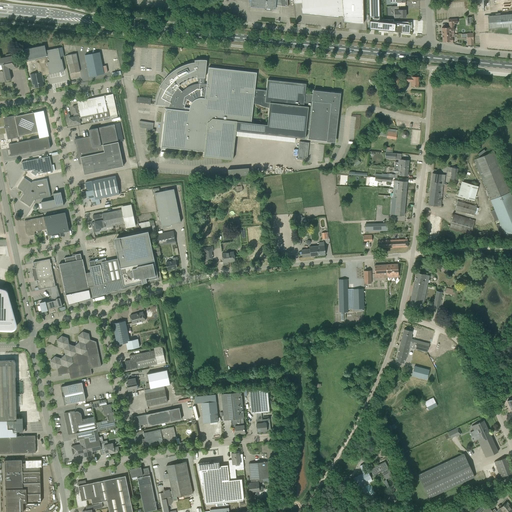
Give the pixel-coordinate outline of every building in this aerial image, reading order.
[(248,0),(250,0),(250,7),(275,9),(276,6),(288,7),(287,0),(248,0)] [(301,0),(303,13),(343,17),(341,0),(301,0)] [(362,0),(341,0),(343,17),(343,21),(363,23),(362,0)] [(378,0),(368,0),(369,29),(370,29),(378,29),(378,30),(409,33),(410,31),(411,31),(411,30),(411,26),(411,22),(393,23),(394,20),(379,19),(378,0)] [(398,6),(392,6),(392,10),(394,10),(394,18),(405,17),(405,10),(399,10),(398,6)] [(511,14),(489,16),(490,29),(508,27),(509,33),(511,33),(511,14)] [(454,34),(454,27),(455,27),(454,24),(457,24),(457,23),(457,19),(448,19),(448,24),(449,27),(447,28),(442,28),(442,35),(454,34)] [(30,74),(30,78),(31,83),(33,82),(34,88),(44,86),(42,80),(43,80),(42,75),(46,75),(45,74),(49,73),(49,74),(64,71),(62,59),(61,59),(58,48),(47,50),(46,51),(44,45),(24,49),(27,62),(35,60),(38,73),(30,74)] [(99,52),(85,55),(89,77),(104,74),(104,73),(107,72),(106,65),(102,66),(99,52)] [(5,55),(6,57),(0,58),(0,57),(0,80),(0,82),(11,80),(8,68),(10,67),(10,70),(17,68),(17,67),(17,68),(16,63),(14,64),(14,62),(16,62),(14,53),(5,55)] [(67,55),(71,73),(80,71),(76,53),(67,55)] [(156,104),(156,105),(167,106),(167,108),(164,108),(164,109),(165,109),(161,147),(166,148),(204,151),(203,157),(232,160),(236,131),(250,133),(257,133),(305,139),(306,129),(309,129),(308,139),(307,139),(328,142),(328,141),(327,141),(331,112),(337,113),(338,113),(340,93),(313,90),(312,92),(312,94),(305,94),(305,92),(306,84),(267,80),(266,90),(255,89),(257,72),(208,67),(206,84),(204,84),(205,78),(207,60),(204,60),(200,60),(196,60),(194,60),(194,61),(196,60),(196,62),(195,62),(194,62),(193,62),(193,63),(192,63),(191,63),(190,63),(189,63),(188,63),(188,64),(187,64),(186,64),(185,64),(185,65),(184,65),(183,65),(182,66),(181,66),(180,67),(179,67),(178,68),(177,68),(176,69),(175,69),(175,70),(174,70),(173,71),(172,71),(172,72),(171,72),(171,73),(170,73),(170,74),(169,74),(169,75),(168,75),(168,76),(167,76),(166,77),(168,78),(168,79),(167,79),(167,80),(166,80),(166,81),(165,81),(165,82),(165,83),(164,83),(164,84),(163,84),(163,85),(163,86),(162,86),(162,87),(161,87),(161,88),(161,89),(160,89),(160,90),(160,91),(159,91),(159,92),(159,93),(159,94),(158,94),(158,95),(158,96),(158,97),(157,97),(157,98),(157,99),(157,100),(157,101),(156,101),(156,102),(156,103),(156,104)] [(411,86),(413,86),(418,86),(418,77),(402,76),(402,81),(411,82),(411,86)] [(74,117),(69,118),(70,125),(80,123),(79,118),(92,116),(93,120),(90,120),(91,123),(110,119),(118,117),(117,115),(114,99),(113,94),(77,101),(78,105),(72,106),(74,117)] [(18,116),(5,118),(9,138),(38,132),(48,130),(45,120),(43,110),(26,114),(18,116)] [(146,128),(146,131),(155,133),(155,129),(153,129),(154,123),(140,121),(139,123),(140,127),(146,128)] [(84,174),(123,166),(114,124),(89,130),(90,136),(75,139),(80,163),(82,163),(84,174)] [(39,138),(8,144),(11,156),(50,148),(48,136),(49,136),(48,130),(38,132),(39,138)] [(395,162),(394,167),(408,169),(409,160),(401,160),(401,159),(401,154),(385,152),(385,158),(398,160),(398,162),(395,162)] [(511,198),(493,152),(473,160),(494,210),(490,211),(494,221),(498,220),(500,224),(496,225),(501,237),(505,236),(506,239),(511,236),(511,198)] [(49,156),(21,162),(23,169),(26,171),(33,170),(31,173),(36,176),(37,173),(39,174),(53,171),(49,156)] [(355,157),(352,160),(354,162),(356,165),(361,160),(357,156),(356,157),(355,157)] [(250,175),(250,167),(229,168),(229,176),(250,175)] [(408,169),(394,167),(396,168),(396,169),(395,169),(394,170),(394,172),(395,173),(396,174),(395,175),(407,176),(408,169)] [(450,176),(450,180),(457,181),(459,168),(452,167),(451,171),(447,171),(446,175),(450,176)] [(432,173),(431,182),(444,184),(445,175),(432,173)] [(91,198),(92,202),(96,201),(95,199),(100,198),(119,194),(115,176),(91,181),(85,182),(87,191),(86,191),(87,199),(91,198)] [(24,193),(20,200),(30,206),(34,200),(34,199),(36,199),(51,196),(47,178),(32,182),(31,182),(30,182),(24,178),(17,188),(24,192),(24,193)] [(394,180),(393,184),(395,184),(395,189),(406,190),(407,181),(402,181),(394,180)] [(444,184),(431,182),(428,205),(440,206),(443,184),(444,184)] [(458,196),(474,201),(478,186),(462,182),(458,196)] [(167,226),(167,225),(181,222),(174,189),(155,193),(162,228),(167,226)] [(392,204),(391,214),(399,215),(404,215),(405,198),(406,190),(395,189),(395,193),(393,193),(392,197),(396,197),(395,204),(392,204)] [(41,202),(43,210),(64,206),(61,192),(53,194),(54,199),(41,202)] [(376,200),(349,202),(350,211),(377,210),(376,200)] [(455,210),(474,215),(475,214),(477,215),(478,209),(476,209),(477,207),(457,201),(455,210)] [(102,214),(100,214),(92,216),(93,219),(94,219),(94,222),(92,223),(93,229),(97,228),(97,229),(105,227),(125,223),(126,228),(135,226),(131,205),(121,207),(122,210),(102,214)] [(69,231),(65,212),(44,216),(44,217),(24,221),(27,236),(35,234),(34,231),(37,231),(38,232),(39,232),(40,232),(41,232),(41,231),(41,230),(45,229),(44,228),(46,228),(48,235),(69,231)] [(437,213),(428,217),(430,222),(439,218),(437,213)] [(449,229),(470,235),(475,221),(453,215),(449,229)] [(333,223),(334,229),(344,227),(343,221),(333,223)] [(436,221),(427,225),(429,230),(438,226),(436,221)] [(435,229),(426,233),(428,238),(437,234),(435,229)] [(89,263),(90,266),(89,266),(91,276),(86,277),(82,259),(81,255),(81,254),(80,253),(75,254),(75,255),(64,258),(65,262),(59,264),(64,289),(65,294),(66,294),(68,304),(141,283),(141,284),(147,282),(146,280),(158,278),(148,231),(149,231),(116,238),(117,241),(114,242),(114,241),(118,258),(106,261),(105,258),(106,258),(95,261),(94,260),(89,261),(89,263)] [(155,236),(157,245),(170,243),(168,233),(155,236)] [(451,233),(447,235),(448,238),(448,239),(450,244),(455,242),(452,237),(451,233)] [(444,234),(439,235),(441,239),(443,244),(448,242),(445,237),(444,234)] [(431,238),(425,240),(427,245),(433,243),(433,242),(436,241),(434,237),(431,238)] [(379,241),(379,248),(408,247),(407,239),(402,240),(379,241)] [(301,249),(302,257),(325,255),(324,242),(319,242),(319,245),(309,246),(309,249),(301,249)] [(211,252),(213,252),(212,247),(203,248),(204,260),(212,259),(211,252)] [(222,254),(223,262),(235,261),(233,252),(222,254)] [(176,264),(178,264),(177,257),(174,257),(175,260),(166,262),(167,270),(177,268),(176,264)] [(34,268),(32,268),(34,278),(36,278),(39,290),(49,288),(52,301),(45,303),(45,302),(40,303),(42,311),(47,310),(47,309),(58,306),(58,307),(62,306),(57,286),(55,286),(50,259),(33,262),(34,268)] [(398,264),(386,265),(387,277),(398,277),(398,264)] [(387,277),(386,265),(374,265),(375,278),(387,277)] [(416,273),(414,282),(426,285),(427,280),(428,280),(429,276),(416,273)] [(338,279),(339,312),(348,311),(347,279),(338,279)] [(426,285),(414,282),(409,306),(422,309),(427,288),(425,288),(426,285)] [(16,326),(16,325),(7,292),(7,291),(7,290),(6,290),(5,289),(0,287),(0,329),(12,330),(13,330),(13,329),(14,329),(15,328),(16,327),(16,326)] [(353,289),(354,309),(364,309),(363,289),(353,289)] [(439,308),(442,292),(436,291),(433,307),(439,308)] [(130,315),(131,320),(132,324),(145,320),(144,317),(143,312),(130,315)] [(134,348),(132,340),(129,341),(125,321),(112,323),(117,345),(126,343),(127,349),(134,348)] [(404,329),(400,345),(409,347),(411,339),(410,339),(412,331),(404,329)] [(65,354),(61,358),(55,356),(51,359),(50,362),(51,367),(57,369),(58,375),(69,373),(70,379),(92,374),(91,368),(101,366),(96,342),(90,340),(89,333),(84,332),(81,333),(78,336),(79,342),(75,346),(69,344),(68,338),(61,336),(58,339),(57,342),(58,346),(64,348),(65,354)] [(415,349),(427,352),(429,345),(417,342),(415,349)] [(409,347),(400,345),(395,360),(400,362),(404,363),(408,347),(409,347)] [(125,364),(124,365),(125,371),(131,369),(138,368),(165,362),(162,346),(153,348),(154,351),(129,356),(130,360),(129,360),(125,361),(125,364)] [(16,419),(16,402),(15,360),(0,360),(0,436),(17,436),(17,431),(23,431),(23,422),(17,423),(16,419)] [(414,366),(412,376),(426,379),(428,373),(429,370),(414,366)] [(167,369),(147,374),(150,389),(170,384),(167,369)] [(126,384),(127,387),(128,391),(138,389),(135,378),(127,380),(128,383),(126,384)] [(75,402),(86,400),(82,383),(72,385),(60,387),(62,393),(63,393),(66,404),(75,402)] [(145,393),(147,406),(152,405),(167,402),(165,389),(150,392),(145,393)] [(249,391),(251,413),(269,411),(267,389),(249,391)] [(239,433),(239,434),(245,434),(245,431),(244,431),(244,425),(240,425),(239,419),(244,418),(241,392),(221,394),(224,420),(231,419),(232,428),(235,427),(236,434),(239,433)] [(215,394),(194,396),(195,403),(201,403),(203,418),(203,423),(218,422),(217,417),(216,401),(215,394)] [(424,402),(428,410),(437,406),(433,398),(424,402)] [(101,422),(96,422),(97,429),(98,431),(99,431),(115,427),(114,422),(116,422),(115,420),(115,419),(115,418),(113,412),(112,412),(111,404),(102,406),(104,414),(105,414),(107,423),(101,424),(101,422)] [(134,421),(136,429),(141,428),(141,425),(148,424),(149,426),(181,419),(179,408),(169,410),(146,414),(135,417),(136,421),(134,421)] [(97,429),(96,422),(95,423),(94,417),(82,419),(81,415),(81,414),(81,413),(80,413),(80,412),(79,412),(78,412),(77,412),(77,411),(76,411),(76,412),(74,412),(74,411),(69,412),(64,413),(68,434),(73,433),(76,433),(77,439),(79,439),(89,437),(90,441),(99,439),(97,432),(99,431),(98,431),(97,429)] [(260,420),(256,420),(257,431),(267,430),(270,429),(269,420),(270,420),(269,418),(267,418),(267,419),(262,419),(262,420),(260,420)] [(477,439),(486,457),(498,452),(483,420),(472,426),(471,426),(477,438),(477,439)] [(142,439),(144,447),(163,443),(163,442),(176,439),(174,427),(143,433),(145,439),(142,439)] [(459,435),(456,428),(448,432),(450,438),(455,435),(456,436),(459,435)] [(0,453),(36,452),(35,435),(17,436),(0,436),(0,453)] [(101,449),(101,448),(101,449),(99,442),(100,442),(99,440),(99,439),(90,441),(89,437),(79,439),(80,444),(71,446),(73,456),(82,454),(83,457),(93,455),(92,451),(101,449)] [(114,447),(113,447),(113,443),(104,445),(103,441),(102,438),(99,439),(99,440),(100,442),(99,442),(101,449),(101,448),(104,448),(106,454),(110,453),(110,454),(119,452),(118,446),(114,447)] [(232,460),(228,460),(230,474),(235,473),(235,466),(240,465),(240,463),(239,458),(239,454),(239,451),(235,451),(235,453),(231,453),(232,460)] [(418,475),(429,498),(474,477),(464,453),(418,475)] [(494,462),(500,477),(511,473),(511,472),(506,457),(494,462)] [(22,459),(5,460),(6,507),(6,511),(10,511),(23,511),(23,503),(41,502),(40,462),(35,462),(22,463),(22,459)] [(193,493),(186,461),(171,464),(166,466),(171,491),(172,491),(173,496),(173,497),(193,493)] [(209,462),(198,463),(198,470),(201,470),(202,479),(200,479),(201,485),(203,485),(205,504),(224,502),(240,500),(242,500),(244,499),(242,484),(242,479),(236,479),(230,480),(229,480),(228,465),(227,465),(219,466),(219,462),(218,462),(218,461),(217,461),(218,462),(209,463),(209,462)] [(248,483),(249,488),(249,491),(252,491),(252,492),(255,492),(255,491),(259,490),(259,491),(262,491),(263,490),(263,489),(263,488),(262,487),(261,486),(261,487),(260,482),(260,479),(266,478),(266,479),(268,479),(268,478),(269,478),(267,461),(249,463),(251,483),(248,483)] [(385,461),(376,465),(380,472),(381,472),(385,480),(392,476),(385,461)] [(356,485),(357,485),(362,495),(366,493),(361,483),(367,480),(368,483),(372,481),(368,471),(367,471),(363,464),(360,466),(363,473),(353,479),(356,485)] [(143,469),(142,470),(141,467),(130,469),(131,474),(131,477),(137,476),(144,511),(157,509),(149,472),(148,468),(143,469)] [(101,481),(105,501),(107,500),(109,511),(132,511),(125,476),(101,481)] [(92,503),(105,501),(101,481),(86,484),(85,480),(77,482),(81,501),(91,499),(92,503)] [(172,491),(171,491),(170,491),(169,489),(164,490),(165,492),(160,493),(164,511),(176,511),(176,510),(169,511),(167,504),(169,504),(169,503),(170,503),(171,502),(171,501),(171,500),(171,499),(171,496),(173,496),(172,491)] [(511,511),(511,508),(511,507),(510,508),(506,503),(500,508),(499,508),(497,510),(497,511),(496,511),(494,509),(492,511),(488,506),(484,509),(482,506),(474,511),(511,511)]
